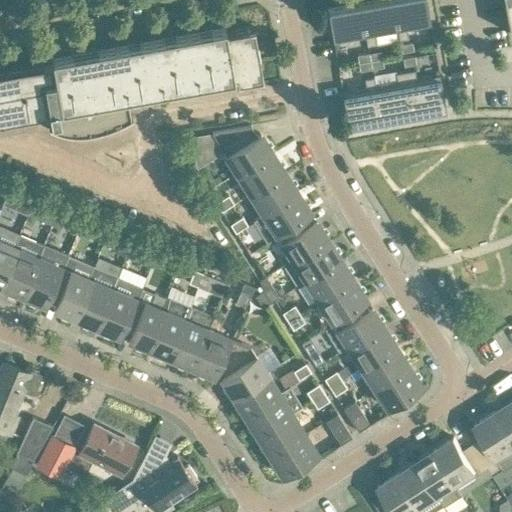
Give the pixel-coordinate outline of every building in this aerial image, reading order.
[(365,34),(366,34),(360,0),(354,0),(327,5),(333,40),(365,34)] [(367,44),(376,42),(375,33),(397,29),(398,28),(392,0),(360,0),(366,34),(365,34),(367,44)] [(407,27),(430,23),(426,0),(392,0),(398,28),(397,29),(399,38),(408,36),(407,27)] [(225,30),(224,24),(73,51),(71,42),(38,48),(42,71),(0,78),(0,120),(49,111),(52,129),(50,128),(49,129),(61,134),(75,136),(83,136),(100,133),(106,132),(118,127),(133,119),(132,118),(130,119),(126,94),(233,75),(233,74),(236,74),(237,80),(262,76),(253,25),(225,30)] [(413,49),(412,41),(400,43),(402,51),(413,49)] [(382,57),(381,49),(369,52),(370,59),(382,57)] [(370,59),(369,52),(357,54),(358,62),(370,59)] [(416,62),(414,55),(403,57),(404,65),(416,62)] [(383,65),(382,57),(370,59),(372,67),(383,65)] [(372,67),(370,59),(358,62),(360,70),(372,67)] [(416,77),(415,68),(405,69),(413,114),(446,108),(439,73),(416,77)] [(381,120),(413,114),(405,69),(395,71),(397,81),(375,85),(381,120)] [(348,126),(381,120),(375,85),(374,75),(364,77),(366,86),(342,90),(348,126)] [(239,174),(273,152),(265,140),(262,142),(251,124),(212,131),(239,174)] [(251,193),(285,171),(273,152),(239,174),(251,193)] [(264,212),(297,191),(285,171),(251,193),(264,212)] [(297,191),(264,212),(256,217),(253,219),(267,240),(277,234),(276,231),(309,210),(297,191)] [(216,201),(222,210),(234,202),(228,194),(216,201)] [(52,224),(57,210),(48,207),(43,220),(52,224)] [(61,227),(66,214),(57,210),(52,224),(61,227)] [(295,261),(328,239),(320,227),(318,228),(317,227),(307,212),(310,210),(309,210),(276,231),(295,261)] [(230,223),(236,231),(247,224),(242,215),(230,223)] [(0,283),(3,284),(18,247),(14,245),(18,234),(0,225),(0,283)] [(24,293),(44,245),(18,234),(14,245),(18,247),(3,284),(24,293)] [(126,255),(131,242),(122,238),(116,251),(126,255)] [(307,280),(340,258),(328,239),(295,261),(307,280)] [(134,258),(140,245),(131,242),(126,255),(134,258)] [(63,266),(67,255),(44,245),(24,293),(45,302),(60,265),(63,266)] [(60,265),(45,302),(47,299),(54,302),(53,305),(54,306),(62,309),(63,309),(63,310),(77,315),(93,278),(89,277),(93,265),(67,255),(63,266),(60,265)] [(319,299),(353,277),(340,258),(307,280),(319,299)] [(114,287),(113,287),(118,275),(93,265),(89,277),(93,278),(77,315),(98,324),(114,287)] [(198,285),(203,272),(194,268),(188,281),(198,285)] [(207,289),(212,276),(203,272),(198,285),(207,289)] [(135,296),(140,285),(118,275),(113,287),(114,287),(98,324),(119,333),(135,296)] [(263,289),(271,301),(279,295),(271,284),(266,275),(264,276),(259,279),(261,283),(260,284),(263,289)] [(332,318),(365,297),(353,277),(319,299),(332,318)] [(245,305),(253,285),(244,281),(236,301),(245,305)] [(262,306),(271,301),(263,289),(255,294),(262,306)] [(135,296),(119,333),(119,334),(121,330),(129,334),(127,337),(133,339),(135,340),(137,341),(151,347),(166,309),(161,307),(166,297),(154,292),(150,302),(135,296)] [(166,309),(151,347),(172,356),(188,319),(185,318),(190,306),(166,296),(166,297),(161,307),(166,309)] [(372,314),(363,299),(366,297),(365,297),(332,318),(334,322),(326,327),(340,349),(348,344),(350,347),(384,326),(376,313),(373,315),(373,314),(372,314)] [(287,319),(299,312),(294,303),(282,311),(287,319)] [(213,316),(190,306),(185,318),(188,319),(172,356),(193,364),(209,327),(208,327),(213,316)] [(287,319),(293,328),(305,320),(299,312),(287,319)] [(363,367),(396,345),(384,326),(350,347),(363,367)] [(209,327),(193,364),(214,373),(230,336),(209,327)] [(234,395),(268,374),(250,345),(230,336),(214,373),(215,374),(216,370),(225,374),(229,381),(227,383),(234,395)] [(324,359),(310,336),(302,342),(316,364),(324,359)] [(269,344),(256,351),(266,369),(279,362),(269,344)] [(375,386),(408,364),(396,345),(363,367),(375,386)] [(39,374),(3,360),(0,369),(0,427),(11,432),(17,416),(12,414),(22,387),(32,391),(39,374)] [(305,362),(303,363),(293,370),(299,378),(311,371),(305,362)] [(408,364),(375,386),(390,409),(402,401),(400,398),(421,384),(408,364)] [(330,385),(341,378),(336,369),(324,377),(330,385)] [(247,415),(281,393),(268,374),(234,395),(247,415)] [(341,378),(330,385),(335,394),(347,386),(341,378)] [(312,398),(324,391),(318,383),(306,390),(312,398)] [(324,391),(312,398),(317,407),(329,399),(324,391)] [(259,434),(293,413),(281,393),(247,415),(259,434)] [(343,406),(358,429),(369,422),(354,399),(343,406)] [(511,401),(496,412),(495,409),(494,410),(511,437),(511,401)] [(493,473),(511,460),(511,437),(494,410),(474,423),(483,436),(473,443),(493,473)] [(340,442),(352,435),(337,412),(326,419),(340,442)] [(271,453),(305,432),(293,413),(259,434),(271,453)] [(32,415),(16,451),(32,457),(52,424),(32,415)] [(73,445),(64,464),(84,474),(93,457),(121,471),(135,444),(93,422),(80,448),(73,445)] [(64,464),(73,445),(74,443),(53,432),(37,464),(50,471),(55,460),(64,464)] [(305,432),(271,453),(283,473),(305,460),(307,463),(319,455),(305,432)] [(493,473),(473,443),(463,449),(454,436),(434,448),(457,483),(458,483),(456,481),(475,469),(477,473),(488,467),(492,473),(493,473)] [(457,483),(434,448),(416,460),(439,495),(444,503),(445,504),(463,492),(457,483)] [(170,501),(197,483),(194,479),(198,477),(188,463),(184,465),(177,454),(162,463),(143,454),(131,477),(97,500),(105,511),(114,511),(117,510),(118,511),(121,511),(132,505),(129,502),(145,492),(157,510),(159,509),(160,511),(161,511),(172,505),(170,501)] [(398,472),(421,507),(423,511),(430,511),(444,503),(439,495),(416,460),(398,472)] [(25,471),(12,466),(0,487),(0,508),(3,510),(25,471)] [(420,507),(421,507),(398,472),(378,484),(387,498),(376,505),(380,511),(407,511),(418,505),(420,507)] [(511,511),(511,506),(507,499),(501,503),(500,510),(498,511),(497,511),(511,511)]
